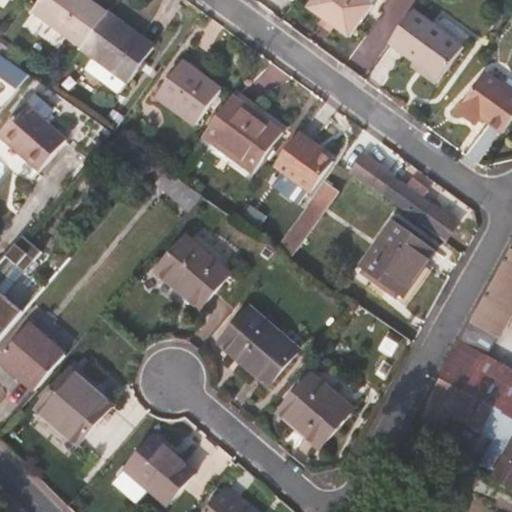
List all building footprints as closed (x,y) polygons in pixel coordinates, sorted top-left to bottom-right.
[(81,49),(108,12),(92,0),(41,0),(32,13),(81,49)] [(366,0),(315,0),(310,8),(325,19),(335,27),(350,38),(374,5),(366,0)] [(464,48),(414,11),(390,43),(441,80),(464,48)] [(129,84),(156,48),(108,12),(81,49),(97,60),(128,83),(129,84)] [(335,27),(325,19),(321,24),(331,32),(335,27)] [(0,74),(14,83),(23,70),(0,53),(0,74)] [(119,95),(128,83),(97,60),(92,61),(85,70),(119,95)] [(184,61),(157,98),(196,126),(223,89),(184,61)] [(20,87),(31,75),(23,70),(14,83),(20,87)] [(511,90),(489,73),(460,110),(478,124),(484,117),(505,133),(511,124),(511,90)] [(284,133),(233,95),(203,136),(255,173),(284,133)] [(26,102),(0,132),(0,134),(45,173),(72,141),(26,102)] [(311,193),(333,163),(320,154),(311,148),(314,143),(300,133),(276,167),(311,193)] [(320,154),(323,150),(314,143),(311,148),(320,154)] [(142,176),(153,162),(139,152),(128,165),(142,176)] [(355,171),(361,162),(348,152),(341,161),(355,171)] [(202,196),(174,176),(166,171),(156,182),(189,211),(202,196)] [(435,207),(423,198),(408,187),(390,175),(380,190),(424,222),(423,224),(446,241),(458,225),(458,222),(436,206),(435,207)] [(322,218),(340,191),(326,181),(307,207),(322,218)] [(427,193),(411,182),(408,187),(423,198),(427,193)] [(394,221),(361,268),(404,298),(437,251),(394,221)] [(211,298),(232,273),(188,236),(157,272),(187,299),(197,287),(211,298)] [(0,305),(0,291),(34,250),(23,240),(0,266),(0,320),(7,312),(0,305)] [(511,246),(470,325),(497,338),(500,340),(511,318),(511,246)] [(200,310),(211,298),(197,287),(187,299),(200,310)] [(247,306),(216,342),(269,387),(301,349),(247,306)] [(67,355),(31,325),(0,359),(0,361),(15,374),(18,371),(39,388),(67,355)] [(497,338),(470,325),(427,404),(450,417),(494,441),(511,407),(511,370),(487,357),(497,338)] [(72,369),(38,410),(79,445),(114,404),(72,369)] [(312,374),(278,414),(320,449),(354,409),(312,374)] [(450,417),(427,404),(418,421),(441,434),(450,417)] [(511,491),(511,407),(494,441),(481,464),(493,472),(490,479),(511,491)] [(155,437),(127,470),(168,505),(197,472),(155,437)] [(253,511),(226,490),(207,511),(253,511)]
